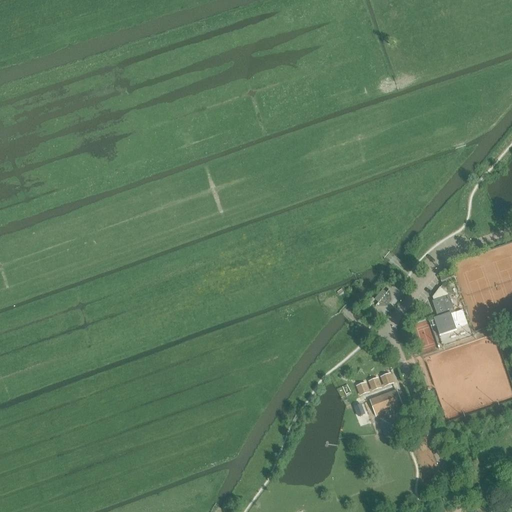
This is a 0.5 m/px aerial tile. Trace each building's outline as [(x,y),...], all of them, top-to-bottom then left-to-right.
[(443,285),(455,281),(453,275),(441,279),(443,285)] [(435,301),(433,302),(439,318),(434,320),(440,336),(458,330),(452,314),(456,313),(450,296),(449,296),(441,289),(434,298),(435,301)] [(387,387),(392,385),(389,376),(383,378),(387,387)] [(374,392),(380,390),(377,380),(371,382),(374,392)] [(362,396),(368,394),(364,385),(359,387),(362,396)] [(395,393),(371,402),(373,407),(376,415),(402,406),(397,392),(395,393)] [(361,406),(355,408),(359,418),(366,415),(362,405),(361,406)]
